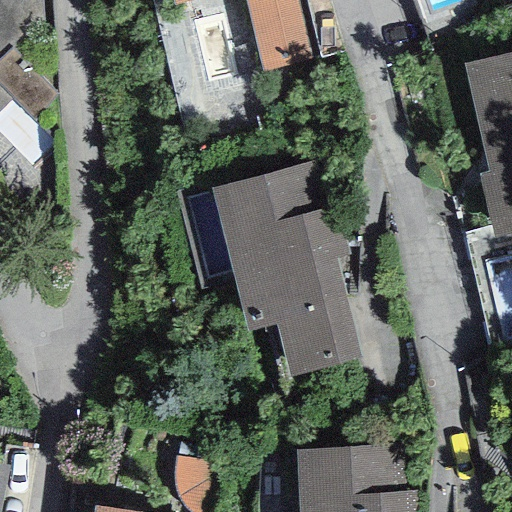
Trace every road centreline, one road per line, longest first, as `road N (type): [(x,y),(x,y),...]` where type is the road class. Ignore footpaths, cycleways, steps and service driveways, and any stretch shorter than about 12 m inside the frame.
road 1 (residential): [(354,0),(388,112),(467,511)]
road 2 (residential): [(57,359),(84,319),(93,271),(64,0)]
road 3 (residential): [(57,359),(46,511)]
